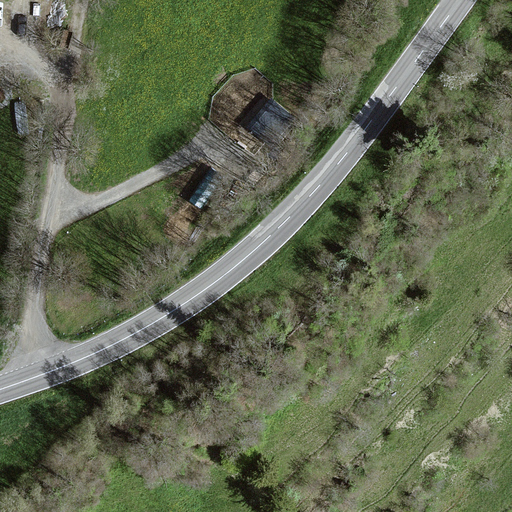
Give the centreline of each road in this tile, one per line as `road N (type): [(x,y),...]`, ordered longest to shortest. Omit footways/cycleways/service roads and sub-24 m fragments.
road 1 (tertiary): [(0,385),(142,325),(247,248),(331,168),(458,0)]
road 2 (track): [(24,375),(68,96),(0,38)]
